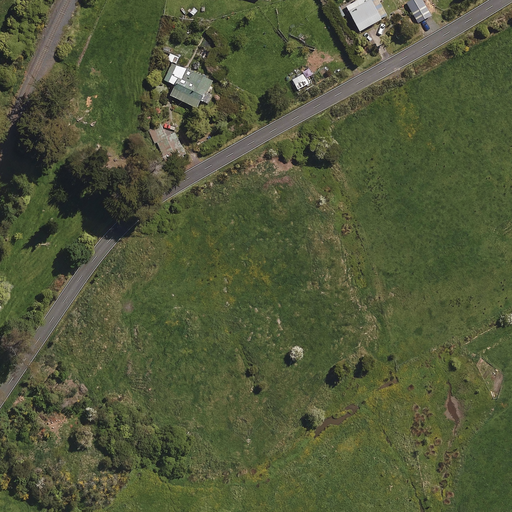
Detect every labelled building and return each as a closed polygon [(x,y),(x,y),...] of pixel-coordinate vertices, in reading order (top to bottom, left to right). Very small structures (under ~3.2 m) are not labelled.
[(357,0),(347,6),(362,33),(384,20),(383,18),(388,15),(379,0),(357,0)] [(432,16),(423,0),(412,0),(407,3),(419,24),(432,16)] [(179,57),(170,54),(168,60),(177,64),(179,57)] [(185,69),(172,63),(164,80),(177,86),(172,96),(198,109),(202,101),(208,104),(212,96),(208,94),(214,81),(186,68),(185,69)] [(171,167),(188,157),(174,133),(167,137),(159,122),(148,128),(171,167)]
